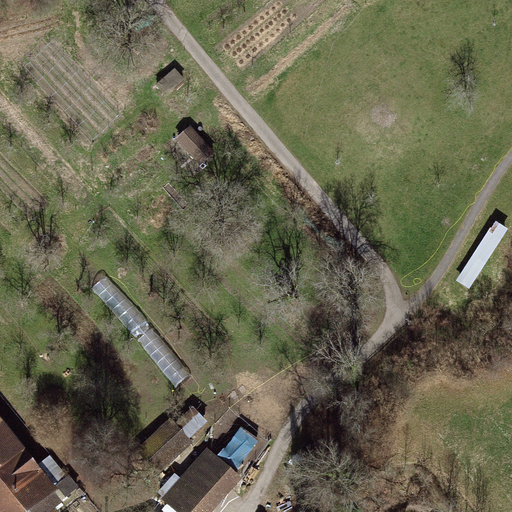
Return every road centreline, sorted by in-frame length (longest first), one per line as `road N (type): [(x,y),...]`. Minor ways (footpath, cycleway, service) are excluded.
road 1 (track): [(405,315),(375,264),(154,0)]
road 2 (residential): [(243,511),(302,414),(405,315)]
road 3 (track): [(405,315),(511,157)]
